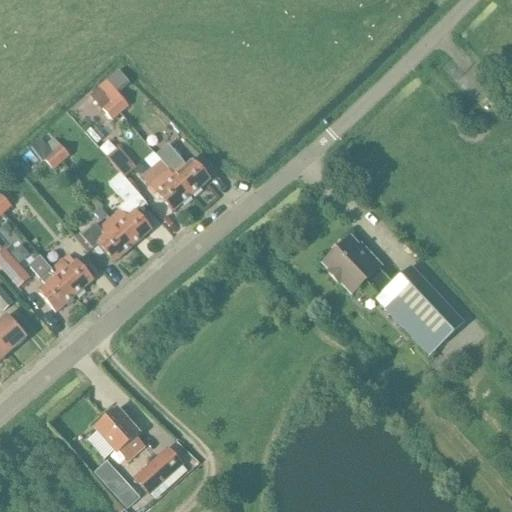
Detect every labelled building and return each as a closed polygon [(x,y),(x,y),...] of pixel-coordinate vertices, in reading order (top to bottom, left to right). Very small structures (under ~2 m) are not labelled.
[(497,82),(483,67),(467,84),(482,99),(497,82)] [(119,96),(111,103),(121,115),(129,108),(119,96)] [(88,116),(101,131),(121,115),(111,103),(102,110),(100,106),(88,116)] [(29,151),(41,165),(45,162),(54,173),(63,166),(53,154),(52,154),(41,140),(29,151)] [(61,147),(53,154),(63,166),(71,159),(61,147)] [(120,147),(109,157),(127,177),(138,167),(120,147)] [(180,160),(168,170),(192,198),(211,181),(194,162),(186,169),(180,160)] [(157,180),(157,181),(151,187),(157,194),(156,195),(173,214),(192,198),(168,170),(157,180)] [(108,186),(125,205),(137,194),(121,175),(108,186)] [(3,197),(0,199),(0,210),(4,215),(4,216),(13,209),(3,197)] [(128,219),(121,211),(109,220),(133,248),(152,232),(136,213),(128,219)] [(93,251),(99,247),(114,265),(133,248),(109,220),(99,229),(96,226),(81,238),(93,251)] [(341,283),(353,296),(367,284),(380,298),(375,302),(428,360),(465,325),(412,268),(392,286),(380,272),(381,270),(369,257),(367,259),(350,240),(324,265),(331,272),(328,275),(338,286),(341,283)] [(63,261),(51,271),(75,299),(94,282),(77,262),(75,264),(69,257),(64,262),(63,261)] [(40,258),(29,267),(47,289),(39,295),(56,315),(75,299),(51,271),(40,258)] [(14,261),(2,271),(18,290),(31,280),(14,261)] [(0,287),(0,309),(4,314),(15,304),(0,287)] [(8,317),(0,324),(0,346),(8,356),(27,340),(8,317)] [(0,363),(8,356),(0,346),(0,363)] [(117,411),(96,429),(118,454),(124,449),(134,459),(145,449),(136,439),(139,436),(117,411)] [(166,447),(157,455),(157,456),(133,477),(152,497),(167,484),(170,487),(179,478),(168,467),(177,459),(166,447)] [(139,500),(107,464),(94,475),(126,511),(139,500)]
